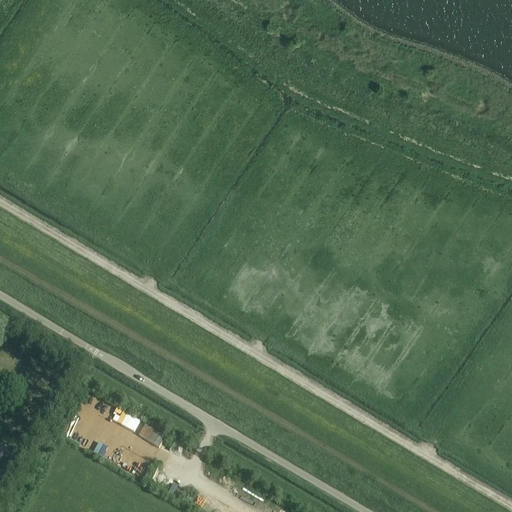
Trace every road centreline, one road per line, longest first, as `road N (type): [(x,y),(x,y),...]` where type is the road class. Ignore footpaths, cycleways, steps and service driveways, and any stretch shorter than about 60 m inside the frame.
road 1 (track): [(0,210),(511,511)]
road 2 (unclassified): [(365,511),(0,295)]
